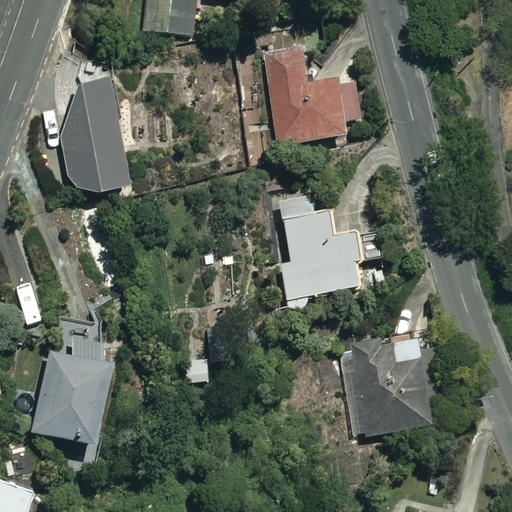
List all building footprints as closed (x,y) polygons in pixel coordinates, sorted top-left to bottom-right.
[(200,2),(186,0),(146,0),(142,32),(195,39),(200,2)] [(315,94),(310,55),(269,60),(282,153),(354,143),(352,128),(366,126),(361,88),(315,94)] [(124,92),(85,99),(66,147),(75,186),(88,200),(102,205),(112,206),(143,201),(124,92)] [(320,219),(316,201),(283,209),(296,267),(284,270),(294,315),(374,298),(362,243),(343,247),(336,216),(320,219)] [(389,357),(387,344),(343,351),(347,378),(361,376),(372,443),(440,432),(437,412),(455,408),(446,348),(389,357)] [(113,355),(83,348),(78,366),(58,361),(39,441),(111,458),(130,379),(109,374),(113,355)] [(0,511),(41,511),(45,501),(0,485),(0,511)]
